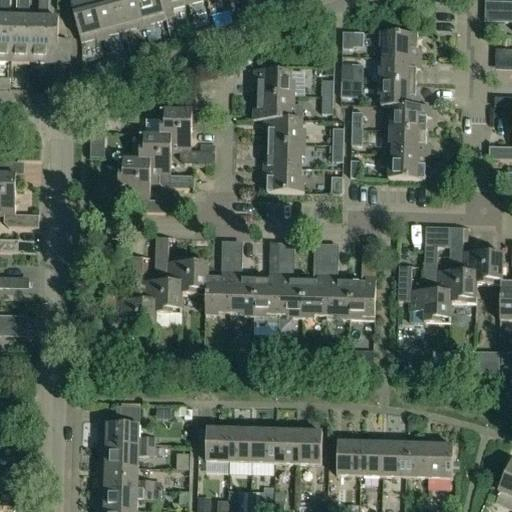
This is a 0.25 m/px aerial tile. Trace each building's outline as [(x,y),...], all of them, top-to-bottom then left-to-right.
[(19,41),(19,19),(10,19),(10,0),(1,0),(0,19),(0,24),(0,64),(11,65),(11,41),(19,41)] [(69,0),(82,45),(102,39),(92,2),(80,6),(78,0),(69,0)] [(124,33),(114,0),(101,0),(92,2),(102,39),(124,33)] [(114,0),(124,33),(144,28),(136,0),(114,0)] [(136,0),(144,28),(166,22),(164,14),(159,0),(136,0)] [(159,0),(164,14),(188,7),(186,0),(159,0)] [(11,65),(29,65),(30,41),(38,42),(38,19),(29,19),(30,1),(20,1),(19,19),(19,41),(11,41),(11,65)] [(30,41),(29,65),(69,66),(70,42),(58,42),(58,20),(48,20),(48,1),(39,1),(38,19),(38,42),(30,41)] [(342,52),(353,53),(353,36),(342,36),(342,52)] [(383,62),(421,63),(421,53),(417,53),(417,38),(381,37),(380,48),(384,52),(383,62)] [(379,86),(416,87),(416,72),(420,73),(421,63),(383,62),(383,71),(380,75),(379,86)] [(350,85),(352,85),(352,68),(342,67),(341,84),(350,85)] [(257,98),(295,99),(295,88),(292,85),(292,75),(254,74),(253,84),(258,84),(257,98)] [(322,84),(322,100),(333,100),(333,84),(322,84)] [(352,85),(350,85),(341,84),(341,101),(351,101),(352,85)] [(419,111),(419,110),(419,101),(415,101),(416,87),(379,86),(379,96),(382,100),(382,110),(393,110),(419,111)] [(252,123),(264,123),(265,123),(290,123),(291,113),(294,110),(295,99),(257,98),(257,113),(253,113),(252,123)] [(333,100),(322,100),(321,117),(332,118),(333,100)] [(393,110),(393,120),(390,123),(390,134),(427,135),(427,121),(431,121),(431,110),(419,110),(419,111),(393,110)] [(170,155),(171,155),(180,155),(179,162),(184,167),(214,168),(215,155),(191,154),(192,114),(160,113),(159,138),(159,139),(171,139),(170,155)] [(352,133),(362,133),(363,116),(352,116),(352,133)] [(265,123),(264,123),(264,133),(268,133),(268,147),(305,148),(305,137),(302,134),(302,123),(290,123),(265,123)] [(91,125),(91,137),(103,137),(103,125),(91,125)] [(332,149),(343,149),(343,133),(332,132),(332,149)] [(362,150),(362,133),(352,133),(351,150),(362,150)] [(427,135),(390,134),(390,145),(392,148),(392,158),(430,159),(430,149),(426,149),(427,135)] [(139,138),(138,163),(138,164),(150,164),(149,179),(150,179),(159,180),(159,187),(163,192),(194,193),(194,180),(170,179),(171,155),(170,155),(171,139),(159,139),(159,138),(139,138)] [(304,159),(305,148),(268,147),(268,161),(263,161),(263,171),(301,172),(301,162),(304,159)] [(343,166),(343,149),(332,149),(332,165),(343,166)] [(511,151),(489,150),(488,163),(511,164),(511,151)] [(430,159),(392,158),(392,168),(389,171),(388,183),(425,184),(426,169),(429,169),(430,159)] [(138,164),(138,163),(119,162),(118,188),(132,189),(131,204),(139,205),(138,216),(173,217),(174,204),(149,204),(150,179),(149,179),(150,164),(138,164)] [(350,181),(361,182),(361,165),(351,165),(350,181)] [(301,172),(263,171),(263,180),(267,181),(267,195),(304,197),(304,185),(301,182),(301,172)] [(0,218),(4,219),(4,226),(8,230),(39,232),(39,219),(15,218),(16,178),(0,177),(0,218)] [(342,181),(331,181),(331,197),(342,198),(342,181)] [(450,231),(450,262),(454,267),(462,267),(461,276),(476,277),(476,288),(477,288),(501,289),(502,289),(502,286),(503,257),(462,256),(463,232),(450,231)] [(248,234),(229,235),(230,258),(249,257),(248,234)] [(166,277),(166,285),(166,286),(181,287),(181,298),(182,298),(206,299),(205,298),(206,298),(207,288),(207,281),(208,281),(208,266),(168,265),(168,241),(156,241),(155,272),(159,277),(166,277)] [(0,255),(18,256),(18,243),(0,242),(0,255)] [(476,308),(477,288),(476,288),(476,277),(461,276),(437,275),(438,251),(424,250),(424,281),(428,286),(435,286),(435,295),(435,296),(451,296),(451,307),(476,308)] [(140,296),(140,304),(140,305),(156,305),(155,317),(156,317),(182,318),(182,298),(181,298),(181,287),(166,286),(166,285),(142,285),(143,260),(131,260),(130,292),(134,295),(140,296)] [(219,317),(230,317),(231,265),(221,265),(221,282),(208,282),(208,281),(207,281),(207,288),(206,298),(205,298),(206,299),(205,319),(216,319),(219,317)] [(245,320),(254,321),(255,283),(242,282),(242,266),(231,265),(230,317),(242,317),(245,320)] [(255,283),(254,321),(264,321),(267,318),(278,319),(279,267),(269,266),(269,283),(255,283)] [(290,267),(279,267),(278,319),(289,319),(292,322),(302,322),(303,284),(290,284),(290,267)] [(303,284),(302,322),(312,322),(314,320),(326,320),(327,268),(317,268),(317,284),(303,284)] [(338,268),(327,268),(326,320),(337,320),(340,323),(350,324),(351,285),(337,285),(338,268)] [(351,285),(350,324),(359,324),(362,321),(374,321),(376,269),(365,269),(365,286),(351,285)] [(435,295),(411,294),(412,270),(399,270),(398,305),(410,305),(409,316),(424,316),(424,327),(451,327),(451,307),(451,296),(435,296),(435,295)] [(140,304),(127,304),(117,304),(117,279),(104,279),(103,315),(115,315),(115,325),(129,325),(129,336),(156,337),(156,317),(155,317),(156,305),(140,305),(140,304)] [(9,281),(0,280),(0,291),(9,292),(9,281)] [(511,321),(511,286),(502,286),(502,289),(501,289),(500,324),(510,324),(511,321)] [(0,329),(8,330),(8,319),(0,318),(0,329)] [(0,339),(8,340),(8,330),(0,329),(0,339)] [(361,370),(362,355),(349,354),(349,370),(361,370)] [(450,367),(474,368),(475,355),(451,354),(450,367)] [(120,427),(102,427),(101,449),(125,449),(139,450),(155,450),(155,441),(140,440),(141,410),(121,409),(120,427)] [(101,432),(102,414),(83,412),(82,431),(101,432)] [(229,466),(230,432),(207,432),(206,465),(229,466)] [(253,433),(230,432),(229,466),(252,467),(253,433)] [(276,434),(253,433),(252,467),(275,467),(276,434)] [(276,434),(275,467),(298,468),(299,434),(276,434)] [(322,435),(299,434),(298,468),(321,469),(322,435)] [(359,480),(360,446),(337,446),(336,479),(359,480)] [(383,447),(360,446),(359,480),(383,480),(383,447)] [(383,447),(383,480),(406,481),(407,448),(383,447)] [(430,448),(407,448),(406,481),(429,482),(430,448)] [(430,448),(429,482),(452,482),(453,449),(430,448)] [(126,471),(138,471),(139,459),(155,460),(155,450),(139,450),(125,449),(101,449),(100,470),(126,471)] [(511,500),(511,463),(511,464),(498,494),(511,500)] [(100,470),(99,492),(125,493),(153,493),(154,484),(138,484),(138,471),(126,471),(100,470)] [(99,492),(98,511),(136,511),(137,502),(153,503),(153,493),(125,493),(99,492)]
